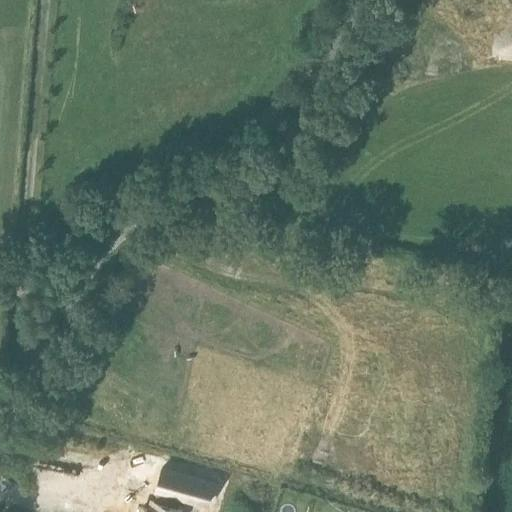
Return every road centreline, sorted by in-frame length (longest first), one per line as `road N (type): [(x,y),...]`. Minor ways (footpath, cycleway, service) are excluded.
road 1 (unclassified): [(0,442),(93,264),(156,208),(279,154),(357,0)]
road 2 (unknown): [(38,362),(18,299),(43,0)]
